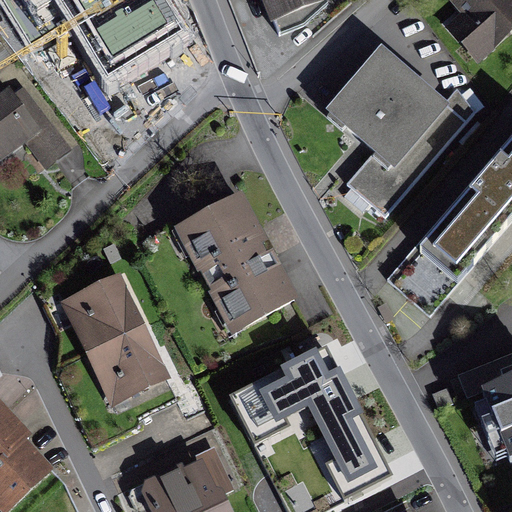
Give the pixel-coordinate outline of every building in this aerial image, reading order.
[(142,0),(154,14),(167,0),(142,0)] [(329,0),(262,0),(272,24),(274,23),(280,36),(306,26),(328,5),(327,1),(330,0),(329,0)] [(511,0),(447,0),(458,11),(442,25),(478,65),(511,34),(511,0)] [(161,33),(117,74),(157,118),(202,78),(161,33)] [(381,48),(327,111),(376,154),(347,186),(386,220),(476,113),(457,89),(447,102),(381,48)] [(15,94),(9,87),(0,94),(0,161),(1,163),(25,144),(46,171),(72,150),(25,88),(15,94)] [(511,134),(388,281),(430,320),(511,217),(511,134)] [(242,192),(176,228),(198,273),(201,271),(211,291),(209,292),(233,337),(300,300),(273,249),(267,253),(262,244),(269,241),(242,192)] [(120,274),(60,303),(112,410),(171,379),(120,274)] [(374,427),(333,350),(280,378),(322,456),(374,427)] [(511,376),(482,389),(487,401),(475,405),(495,458),(508,452),(509,459),(511,458),(511,376)] [(447,391),(433,395),(438,410),(453,406),(447,391)] [(7,459),(28,441),(34,435),(0,399),(0,458),(3,456),(7,459)] [(0,509),(2,511),(10,511),(54,469),(28,441),(7,459),(3,456),(0,458),(0,509)] [(198,462),(132,491),(129,497),(136,511),(233,511),(226,496),(234,491),(215,448),(196,457),(198,462)] [(398,490),(378,450),(348,466),(367,506),(398,490)]
